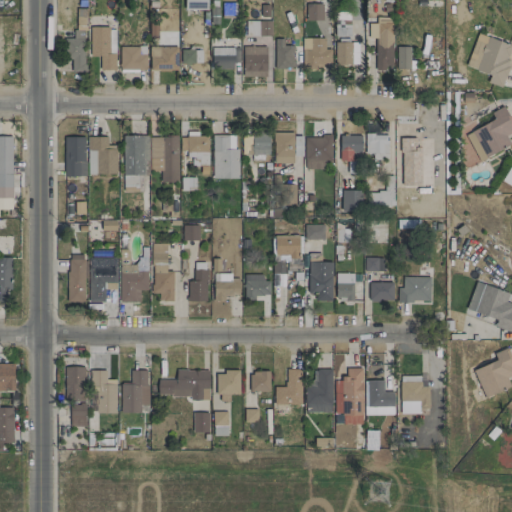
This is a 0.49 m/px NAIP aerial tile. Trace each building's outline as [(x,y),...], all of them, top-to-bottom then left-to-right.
[(206,0),(183,0),(183,8),(206,8),(206,0)] [(235,2),(221,2),(221,16),(235,16),(235,2)] [(322,4),(305,3),(305,20),(321,20),(322,4)] [(349,13),(334,13),(333,36),(348,37),(349,13)] [(270,20),(245,21),(245,36),(270,36),(270,20)] [(374,37),(374,68),(392,68),(391,23),(367,23),(367,38),(374,37)] [(90,27),(89,56),(99,56),(98,70),(114,70),(115,27),(90,27)] [(84,71),(83,29),(72,29),(72,37),(66,37),(67,72),(84,71)] [(469,68),(488,74),(486,82),(499,86),(511,47),(511,45),(480,35),(469,68)] [(324,37),(301,38),(301,68),(322,68),(322,63),(330,63),(330,49),(324,49),(324,37)] [(283,38),(274,38),(273,67),(292,68),(292,46),(282,45),(283,38)] [(357,42),(334,42),(335,65),(357,64),(357,42)] [(145,70),(145,46),(118,46),(119,70),(145,70)] [(149,70),(177,70),(176,46),(149,47),(149,70)] [(265,47),(241,46),(241,76),(265,77),(265,47)] [(409,46),(395,47),(396,68),(409,68),(409,46)] [(239,62),(238,47),(210,48),(210,69),(232,68),(232,63),(239,62)] [(180,50),(180,63),(201,63),(200,49),(180,50)] [(490,120),(464,135),(479,162),(509,144),(505,136),(511,131),(511,124),(501,106),(487,114),(490,120)] [(301,136),(293,136),(293,132),(272,132),(272,163),(292,163),(292,156),(301,156),(301,136)] [(207,133),(191,134),(191,136),(179,137),(180,151),(189,151),(189,166),(207,165),(207,133)] [(251,155),(268,154),(268,133),(251,133),(251,155)] [(387,134),(364,134),(363,153),(371,153),(371,158),(386,159),(387,134)] [(11,136),(0,135),(0,209),(10,209),(11,136)] [(122,192),(142,191),(142,175),(147,175),(147,135),(121,136),(122,192)] [(227,135),(211,135),(211,178),(237,178),(237,149),(227,149),(227,135)] [(360,135),(339,135),(338,161),(350,161),(350,162),(359,162),(360,135)] [(84,136),(63,137),(64,176),(84,176),(84,136)] [(115,173),(115,146),(106,146),(106,137),(87,136),(86,173),(115,173)] [(149,171),(159,170),(159,183),(177,183),(176,136),(148,136),(149,171)] [(304,136),(303,169),(330,169),(331,136),(304,136)] [(420,185),(419,146),(415,146),(415,137),(400,138),(400,155),(404,155),(405,185),(420,185)] [(392,176),(383,176),(384,192),(366,192),(367,206),(393,205),(392,176)] [(360,190),(340,190),(340,211),(360,211),(360,190)] [(198,240),(197,225),(181,225),(181,240),(198,240)] [(303,239),(323,239),(323,225),(303,225),(303,239)] [(284,286),(284,271),(298,271),(298,235),(273,235),(273,286),(284,286)] [(171,301),(172,271),(165,271),(165,243),(151,243),(151,293),(158,293),(158,301),(171,301)] [(330,301),(331,262),(319,261),(320,253),(308,253),(306,293),(315,293),(314,300),(330,301)] [(10,290),(10,257),(0,257),(0,300),(5,301),(5,290),(10,290)] [(381,257),(363,258),(363,271),(382,271),(381,257)] [(83,259),(67,259),(66,301),(83,302),(83,259)] [(115,289),(116,265),(104,265),(104,261),(90,261),(89,302),(103,303),(104,289),(115,289)] [(118,301),(138,302),(138,290),(146,290),(146,264),(119,263),(118,301)] [(205,301),(206,270),(192,270),(192,281),(186,280),(186,301),(205,301)] [(212,275),(213,301),(224,300),(223,295),(238,295),(238,274),(212,275)] [(352,301),(352,274),(334,274),(334,298),(344,298),(344,301),(352,301)] [(243,276),(243,299),(254,299),(253,295),(268,295),(268,275),(243,276)] [(428,276),(401,277),(401,301),(429,300),(428,276)] [(495,319),(493,326),(508,331),(511,319),(511,303),(505,301),(508,293),(475,281),(465,308),(495,319)] [(367,300),(391,301),(392,282),(368,282),(367,300)] [(492,353),(495,359),(471,370),(484,398),(510,386),(506,378),(511,374),(511,362),(505,348),(492,353)] [(0,390),(13,391),(13,363),(0,363),(0,390)] [(83,366),(63,367),(63,401),(84,401),(83,366)] [(332,378),(333,414),(341,414),(341,424),(361,424),(360,368),(345,368),(345,378),(332,378)] [(119,382),(120,412),(147,412),(146,369),(129,369),(129,382),(119,382)] [(189,395),(189,400),(208,400),(208,369),(175,369),(175,379),(156,379),(156,395),(189,395)] [(285,369),(284,387),(273,386),(273,404),(299,404),(300,369),(285,369)] [(304,412),(330,412),(329,369),(312,369),(312,387),(303,387),(304,412)] [(114,413),(114,383),(105,384),(105,370),(92,370),(92,413),(114,413)] [(238,394),(238,371),(215,372),(216,401),(229,401),(229,394),(238,394)] [(268,371),(248,372),(248,391),(268,391),(268,371)] [(428,386),(419,386),(419,376),(399,376),(398,413),(418,413),(418,408),(427,408),(428,386)] [(363,415),(392,415),(392,391),(382,391),(382,380),(363,380),(363,415)] [(84,426),(84,403),(68,403),(69,426),(84,426)] [(12,442),(10,407),(0,407),(0,451),(1,451),(1,443),(12,442)] [(256,409),(244,408),(243,421),(256,421),(256,409)] [(226,435),(226,411),(212,411),(212,435),(226,435)] [(192,432),(207,432),(207,412),(191,412),(192,432)] [(376,450),(376,430),(364,430),(364,450),(376,450)]
